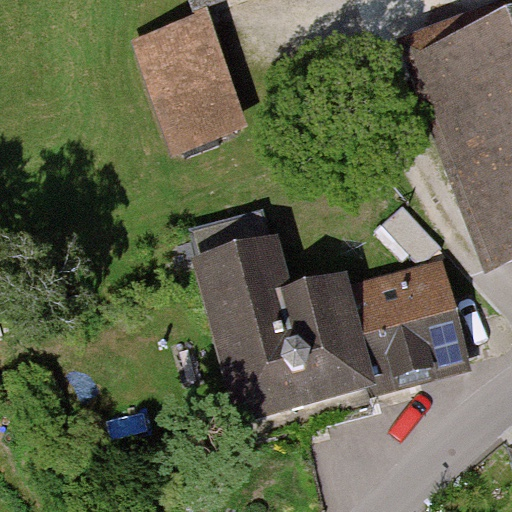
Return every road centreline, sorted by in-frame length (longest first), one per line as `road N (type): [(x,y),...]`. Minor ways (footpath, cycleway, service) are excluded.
road 1 (track): [(511,294),(428,158),(404,0)]
road 2 (residential): [(392,511),(427,470),(511,404)]
